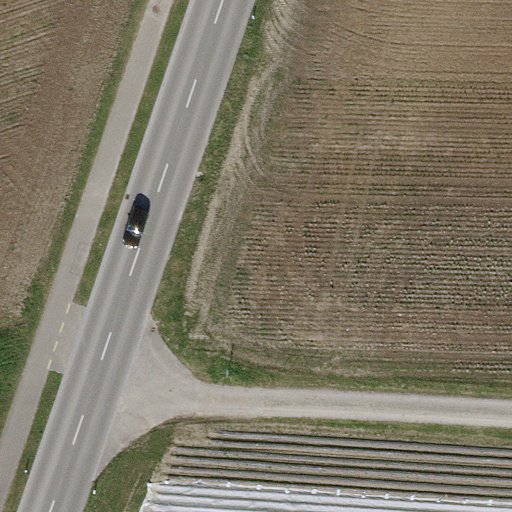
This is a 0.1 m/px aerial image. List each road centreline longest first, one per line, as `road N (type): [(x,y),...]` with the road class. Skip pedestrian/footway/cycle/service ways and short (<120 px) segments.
road 1 (unclassified): [(223,0),(49,511)]
road 2 (track): [(511,412),(183,394),(94,380)]
